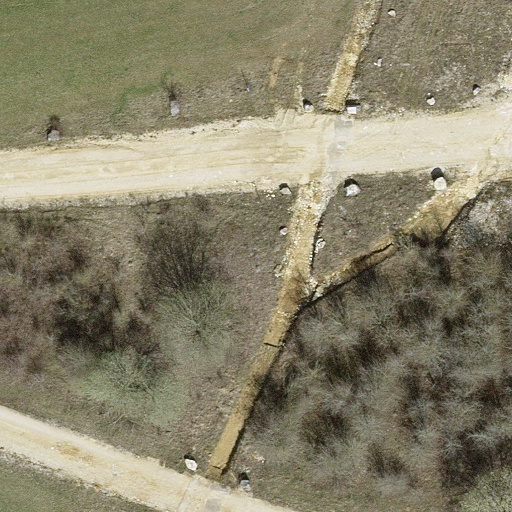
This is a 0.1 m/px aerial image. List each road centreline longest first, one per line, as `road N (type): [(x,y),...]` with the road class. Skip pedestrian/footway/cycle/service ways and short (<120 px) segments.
road 1 (track): [(0,176),(511,140)]
road 2 (track): [(0,424),(206,511)]
